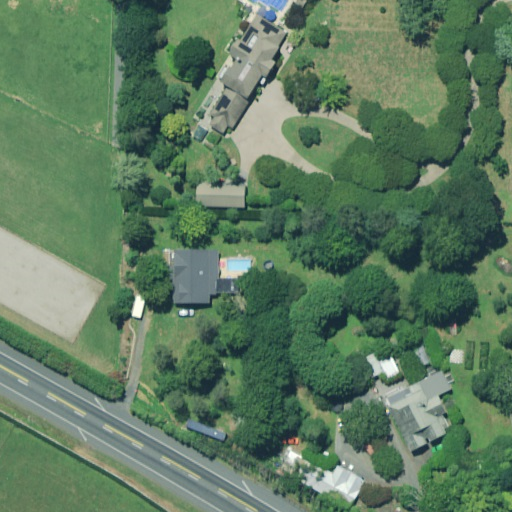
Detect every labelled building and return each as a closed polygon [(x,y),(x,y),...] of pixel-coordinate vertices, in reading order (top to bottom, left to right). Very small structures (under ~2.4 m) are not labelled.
[(233,127),(236,129),(269,72),(276,76),(287,57),(283,54),(295,34),(260,14),(248,36),(245,34),(235,52),(241,56),(234,68),(226,82),(231,85),(213,116),(217,118),(212,126),(228,135),(233,127)] [(433,363),(427,344),(417,347),(423,366),(433,363)] [(467,350),(451,349),(450,362),(466,364),(467,350)] [(390,382),(404,375),(395,355),(381,362),(376,353),(354,364),(363,383),(386,373),(390,382)] [(444,395),(455,390),(445,371),(388,400),(415,454),(455,434),(446,416),(453,413),(444,395)] [(357,503),(370,480),(340,464),(335,472),(310,459),(302,474),(357,503)]
